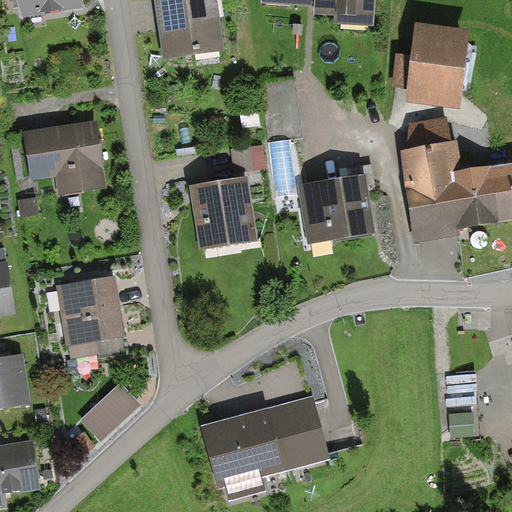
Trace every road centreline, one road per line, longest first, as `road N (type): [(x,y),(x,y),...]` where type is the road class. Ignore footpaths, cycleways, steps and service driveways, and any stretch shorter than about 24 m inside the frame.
road 1 (residential): [(179,400),(119,0)]
road 2 (unclassified): [(179,400),(253,347),(328,309),(511,294)]
road 3 (unclassified): [(58,511),(179,400)]
